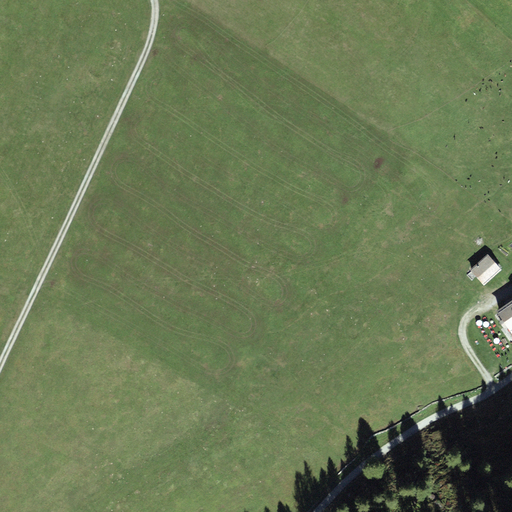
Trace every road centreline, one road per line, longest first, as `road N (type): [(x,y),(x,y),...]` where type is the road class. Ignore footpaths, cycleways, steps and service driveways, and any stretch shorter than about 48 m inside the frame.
road 1 (track): [(154,0),(155,29),(140,68),(0,368)]
road 2 (unclassified): [(506,380),(406,433),(317,511)]
road 3 (track): [(492,390),(464,326),(511,291)]
